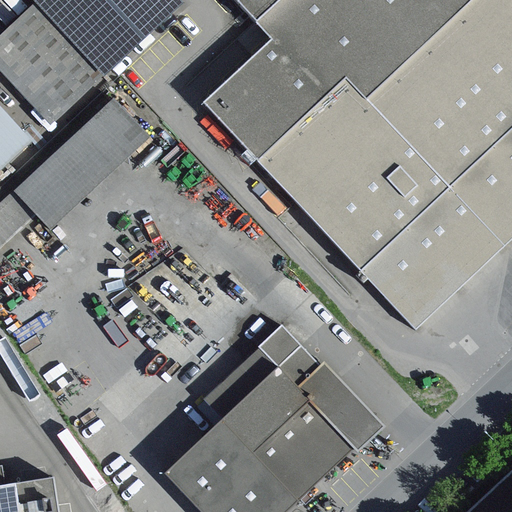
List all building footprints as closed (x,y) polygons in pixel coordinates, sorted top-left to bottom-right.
[(182,6),(176,0),(27,0),(33,6),(102,80),(182,6)] [(511,0),(280,0),(254,25),(271,43),(203,106),(414,331),(511,239),(511,0)] [(230,0),(254,25),(280,0),(230,0)] [(102,80),(33,6),(0,36),(0,74),(50,127),(102,80)] [(148,140),(113,100),(11,190),(34,214),(46,229),(148,140)] [(0,168),(29,142),(0,110),(0,168)] [(0,245),(34,214),(11,190),(0,199),(0,245)] [(281,328),(259,348),(278,369),(297,389),(319,369),(281,328)] [(278,369),(259,348),(202,401),(221,422),(278,369)] [(319,369),(297,389),(309,402),(252,456),(296,504),(352,451),(356,455),(383,430),(322,366),(319,369)] [(297,389),(278,369),(221,422),(163,477),(195,511),(287,511),(296,504),(252,456),(309,402),(297,389)] [(511,511),(511,470),(468,511),(511,511)] [(52,511),(47,474),(7,480),(12,511),(52,511)] [(0,511),(12,511),(7,480),(0,481),(0,511)]
